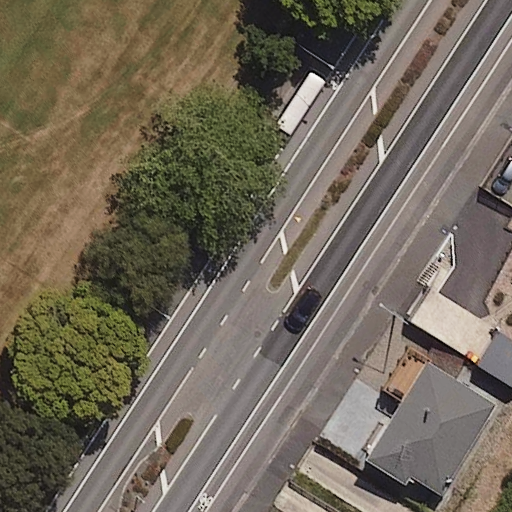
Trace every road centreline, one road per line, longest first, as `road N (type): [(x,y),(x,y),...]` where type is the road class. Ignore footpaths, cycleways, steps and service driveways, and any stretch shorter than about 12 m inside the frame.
road 1 (secondary): [(79,511),(413,0)]
road 2 (secondary): [(506,0),(172,511)]
